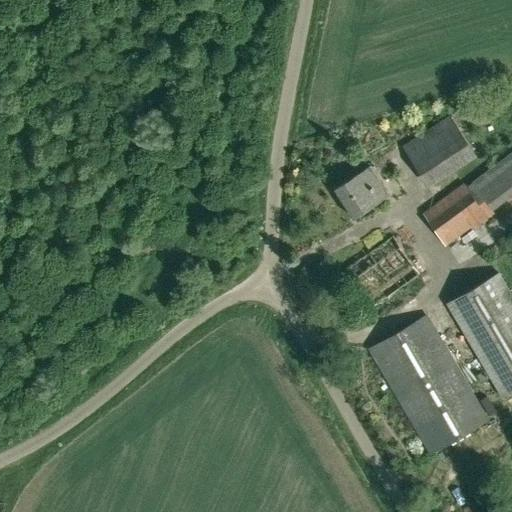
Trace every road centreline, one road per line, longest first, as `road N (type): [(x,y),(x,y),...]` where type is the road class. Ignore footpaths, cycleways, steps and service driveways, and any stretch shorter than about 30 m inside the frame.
road 1 (unclassified): [(0,459),(67,421),(211,305),(269,283)]
road 2 (unclassified): [(269,283),(280,137),(303,0)]
road 3 (unclassified): [(405,511),(269,283)]
